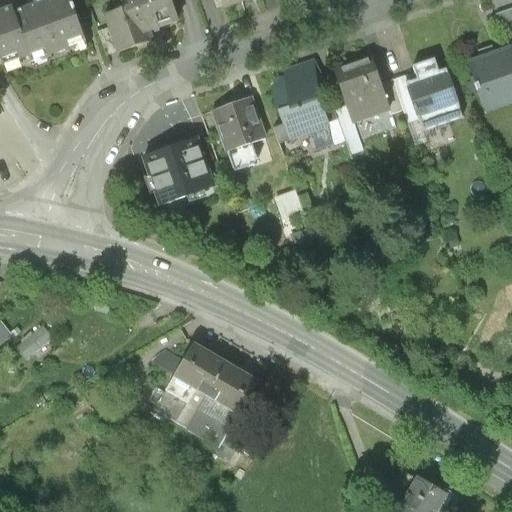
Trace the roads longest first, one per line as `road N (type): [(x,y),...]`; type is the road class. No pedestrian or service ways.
road 1 (primary): [(511,470),(290,332),(192,288),(48,242)]
road 2 (residential): [(48,242),(66,189),(122,104),(153,83),(395,0)]
